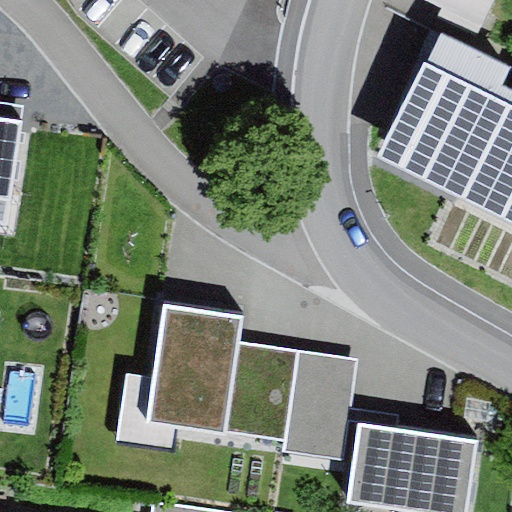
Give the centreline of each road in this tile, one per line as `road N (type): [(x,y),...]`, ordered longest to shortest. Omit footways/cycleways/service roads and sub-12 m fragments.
road 1 (unclassified): [(352,260),(281,245),(206,197),(24,0)]
road 2 (unclassified): [(352,260),(318,120),(339,0)]
road 3 (unclassified): [(511,372),(418,317),(352,260)]
